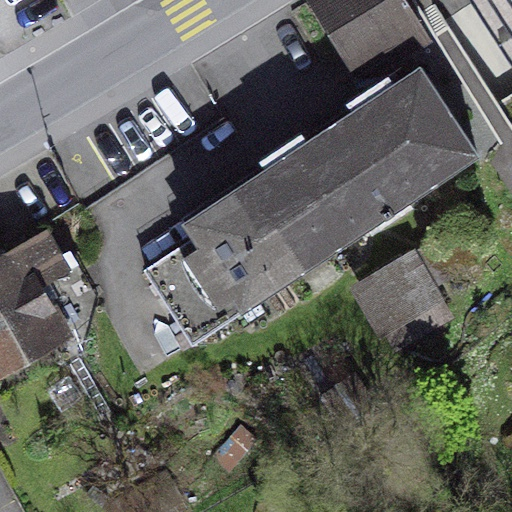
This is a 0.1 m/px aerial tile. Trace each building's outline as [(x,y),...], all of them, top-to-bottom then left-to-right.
[(401,0),(315,0),(352,60),(382,42),(393,59),(426,39),(401,0)] [(511,0),(471,0),(511,63),(511,0)] [(423,69),(189,221),(199,236),(147,270),(194,342),(480,156),(423,69)] [(0,373),(60,341),(70,360),(80,357),(96,302),(70,254),(62,258),(49,233),(1,259),(0,257),(0,373)] [(445,310),(408,247),(357,276),(393,339),(445,310)] [(352,383),(325,399),(342,427),(369,412),(352,383)] [(162,511),(183,500),(167,474),(108,510),(109,511),(162,511)]
